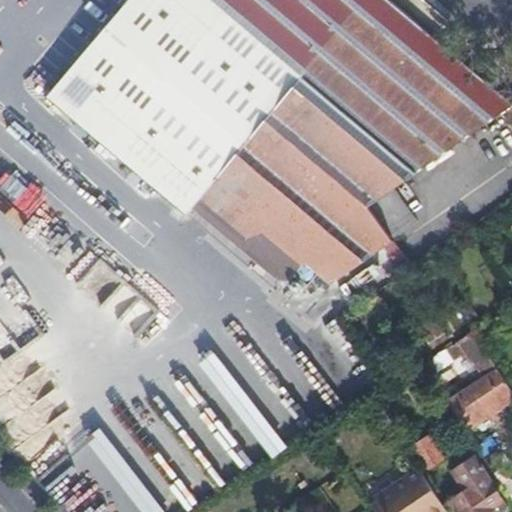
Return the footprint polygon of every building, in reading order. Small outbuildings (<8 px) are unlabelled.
[(308,260),(336,282),(397,240),(395,237),(374,202),(398,185),(502,111),(507,107),(378,0),(140,0),(53,98),(283,291),(308,260)] [(511,103),(507,107),(502,111),(511,124),(511,103)] [(374,202),(395,237),(420,221),(398,185),(374,202)] [(36,187),(19,207),(31,218),(49,198),(36,187)] [(137,340),(160,315),(103,261),(80,285),(137,340)] [(444,332),(431,315),(417,325),(429,344),(444,332)] [(511,400),(511,391),(474,333),(431,360),(438,371),(472,348),(489,376),(454,399),(472,428),(511,400)] [(6,335),(0,339),(0,351),(6,360),(18,351),(6,335)] [(0,366),(0,414),(38,474),(81,447),(61,416),(78,406),(38,343),(0,366)] [(275,457),(296,443),(232,343),(210,357),(275,457)] [(416,367),(424,362),(418,352),(409,359),(416,367)] [(153,511),(181,511),(112,425),(95,438),(153,511)] [(323,448),(314,436),(292,450),(297,458),(287,465),(290,471),(323,448)] [(443,460),(429,438),(413,448),(428,470),(443,460)] [(490,511),(494,509),(504,502),(472,458),(453,470),(467,492),(450,504),(455,511),(490,511)] [(445,511),(417,469),(373,500),(375,502),(382,511),(445,511)] [(511,480),(503,486),(511,500),(511,480)] [(370,511),(382,511),(375,502),(368,508),(370,511)] [(498,511),(507,507),(504,502),(494,509),(495,511),(498,511)]
